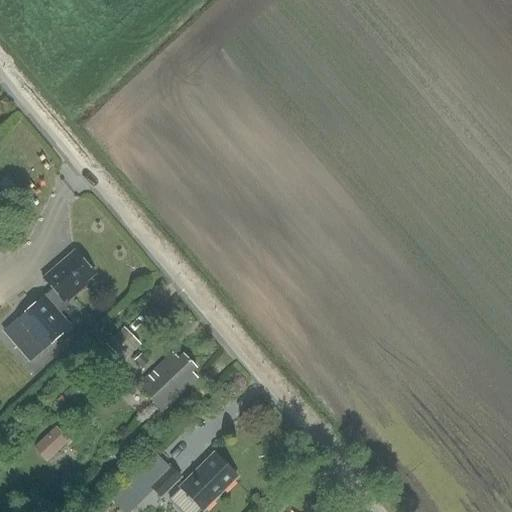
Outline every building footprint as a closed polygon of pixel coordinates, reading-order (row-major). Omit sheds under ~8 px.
[(98,275),(78,251),(46,278),(56,291),(47,298),(46,297),(5,332),(31,363),(72,327),(60,314),(68,307),(67,305),(82,292),(80,290),(98,275)] [(111,355),(128,339),(122,333),(106,349),(111,355)] [(111,355),(120,364),(136,348),(128,339),(111,355)] [(172,353),(137,386),(162,412),(197,378),(192,372),(196,368),(183,354),(178,359),(172,353)] [(46,463),(69,441),(57,428),(33,449),(46,463)] [(213,453),(179,487),(203,511),(237,477),(213,453)] [(153,455),(137,470),(150,484),(148,487),(159,499),(180,478),(169,466),(166,468),(153,455)]
